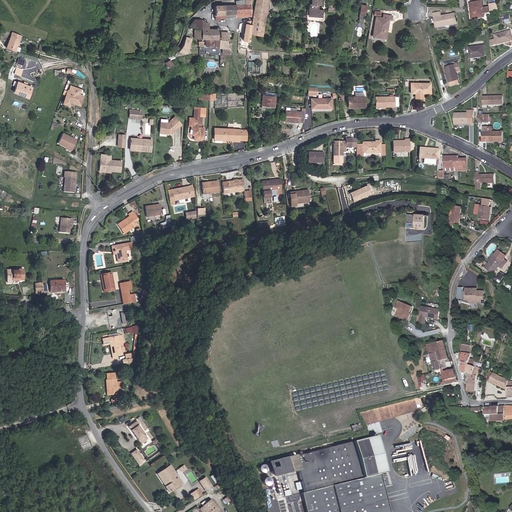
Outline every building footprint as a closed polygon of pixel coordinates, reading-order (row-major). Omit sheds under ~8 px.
[(256,0),(252,26),(251,35),(262,37),(268,0),(256,0)] [(316,18),(321,19),(322,11),(317,11),(317,6),(318,6),(318,0),(310,0),(310,5),(308,5),(307,14),(316,15),(316,18)] [(483,10),(482,3),(469,5),(472,21),(485,19),(484,15),(490,15),(489,9),(483,10)] [(251,14),(250,4),(235,5),(236,14),(236,17),(242,17),(242,14),(251,14)] [(491,13),(498,11),(496,4),(494,4),(489,5),(491,13)] [(224,5),(214,6),(215,18),(219,18),(219,17),(219,15),(222,15),(222,17),(225,17),(225,15),(224,5)] [(236,14),(235,5),(224,5),(225,15),(236,14)] [(373,35),(385,37),(389,19),(391,19),(392,15),(384,13),(384,18),(376,16),(373,35)] [(453,28),(453,18),(439,18),(439,14),(433,13),(432,27),(453,28)] [(202,20),(195,20),(190,24),(189,28),(201,29),(202,20)] [(251,26),(252,20),(250,20),(247,22),(247,25),(246,25),(244,33),(242,41),(249,43),(250,37),(251,35),(252,26),(251,26)] [(205,39),(205,42),(199,42),(199,46),(217,48),(218,29),(208,29),(208,39),(205,39)] [(495,43),(496,44),(501,43),(501,41),(511,38),(509,31),(494,35),(494,39),(488,41),(488,44),(495,43)] [(20,36),(12,33),(7,48),(15,51),(20,36)] [(229,40),(219,39),(219,48),(229,49),(229,40)] [(190,41),(184,41),(182,45),(175,55),(186,56),(190,41)] [(482,46),(467,47),(468,58),(483,56),(482,46)] [(458,82),(455,70),(454,66),(453,63),(443,65),(446,73),(447,78),(449,85),(458,82)] [(17,66),(14,73),(21,76),(23,69),(17,66)] [(280,84),(266,82),(264,95),(278,98),(280,84)] [(430,93),(430,83),(411,83),(411,93),(430,93)] [(29,99),(32,90),(18,84),(14,94),(29,99)] [(83,97),(68,92),(66,97),(64,105),(70,107),(71,103),(80,106),(83,97)] [(502,96),(483,96),(482,105),(502,105),(502,96)] [(392,97),(388,97),(375,98),(375,107),(398,107),(398,97),(392,97)] [(347,98),(347,106),(355,106),(355,108),(364,108),(365,98),(347,98)] [(331,109),(331,99),(311,100),(311,109),(331,109)] [(193,125),(193,134),(195,134),(195,139),(201,139),(204,137),(204,127),(200,127),(200,115),(204,115),(205,107),(194,107),(194,118),(189,118),(189,125),(193,125)] [(300,122),(304,123),(306,110),(302,109),(302,113),(296,113),(289,111),(287,121),(300,123),(300,122)] [(473,124),(473,111),(468,111),(469,114),(455,114),(454,124),(473,124)] [(181,123),(175,116),(168,122),(160,121),(160,132),(171,132),(181,123)] [(221,128),(221,139),(230,139),(230,138),(234,138),(234,129),(221,128)] [(503,131),(483,131),(483,141),(503,141),(503,131)] [(126,142),(126,134),(119,133),(118,141),(126,142)] [(78,142),(64,136),(60,146),(74,152),(78,142)] [(142,148),(142,150),(150,151),(152,139),(131,137),(130,147),(142,148)] [(394,152),(409,151),(414,150),(414,141),(409,141),(409,140),(405,140),(405,142),(393,142),(394,152)] [(343,144),(343,142),(334,141),(334,165),(343,165),(343,151),(342,151),(342,146),(343,146),(343,144)] [(381,156),(386,156),(386,152),(386,145),(381,145),(381,141),(376,141),(376,143),(364,144),(364,154),(381,154),(381,156)] [(439,150),(420,150),(420,160),(439,160),(439,150)] [(324,152),(308,152),(308,163),(324,163),(324,152)] [(444,156),(445,171),(444,171),(459,171),(459,170),(466,170),(466,160),(459,160),(458,156),(444,156)] [(104,169),(111,169),(121,170),(121,159),(101,158),(100,169),(104,169)] [(475,174),(476,189),(481,190),(481,182),(494,182),(494,174),(475,174)] [(243,179),(222,182),(224,192),(244,190),(243,179)] [(220,192),(219,181),(203,183),(204,194),(220,192)] [(68,182),(66,190),(76,196),(78,183),(68,182)] [(278,193),(277,183),(263,185),(266,207),(273,206),(272,198),(272,194),(278,193)] [(369,186),(350,194),(353,203),(373,195),(369,186)] [(189,187),(182,189),(184,199),(191,198),(189,187)] [(184,199),(182,189),(172,190),(174,201),(184,199)] [(311,192),(299,193),(299,196),(297,196),(292,197),(293,207),(298,207),(298,205),(312,204),(311,192)] [(488,207),(489,199),(482,198),(482,200),(481,206),(479,205),(479,206),(478,214),(477,218),(487,220),(489,214),(489,211),(490,207),(488,207)] [(152,214),(150,204),(143,205),(145,215),(152,214)] [(458,222),(459,219),(459,216),(461,208),(451,207),(449,221),(450,221),(457,222),(458,222)] [(186,212),(187,219),(197,217),(196,210),(186,212)] [(125,234),(140,221),(132,212),(128,215),(129,217),(118,226),(125,234)] [(407,215),(406,229),(423,229),(423,215),(407,215)] [(72,223),(61,221),(59,236),(70,238),(72,223)] [(113,250),(113,254),(114,262),(124,262),(123,251),(129,251),(129,245),(110,246),(110,251),(113,250)] [(498,250),(495,254),(490,261),(485,268),(494,273),(499,266),(502,268),(507,260),(504,258),(506,255),(498,250)] [(7,282),(13,282),(23,281),(22,271),(6,273),(7,282)] [(112,272),(100,274),(104,292),(116,290),(112,272)] [(63,281),(52,281),(52,292),(64,291),(63,281)] [(131,281),(119,283),(123,304),(136,302),(135,294),(130,295),(129,290),(133,289),(131,281)] [(479,292),(480,289),(468,288),(468,291),(466,291),(466,287),(461,286),(461,297),(469,298),(469,299),(471,299),(474,299),(479,300),(479,299),(483,300),(486,300),(486,295),(479,294),(479,292)] [(410,310),(397,305),(394,313),(397,314),(395,321),(405,324),(410,310)] [(438,323),(440,313),(422,310),(418,327),(424,328),(426,321),(438,323)] [(111,358),(115,356),(112,346),(118,344),(116,337),(96,343),(97,348),(104,346),(108,361),(111,360),(111,358)] [(441,353),(443,361),(448,359),(449,361),(452,361),(447,340),(431,344),(434,354),(441,353)] [(464,344),(464,354),(474,356),(476,346),(464,344)] [(428,356),(428,359),(430,359),(430,357),(434,356),(438,370),(444,369),(445,369),(443,361),(441,353),(434,354),(428,356)] [(464,371),(470,373),(472,365),(473,359),(474,356),(464,354),(464,371)] [(127,357),(127,366),(136,365),(137,355),(127,357)] [(444,369),(445,372),(448,371),(450,380),(459,378),(457,370),(455,370),(454,367),(450,367),(449,361),(448,359),(443,361),(445,369),(444,369)] [(472,365),(470,373),(473,373),(471,391),(480,390),(483,376),(484,376),(486,369),(481,367),(478,367),(472,365)] [(495,381),(510,388),(511,382),(511,377),(503,374),(495,371),(491,381),(494,382),(495,381)] [(120,387),(120,381),(116,382),(116,379),(114,379),(114,373),(107,374),(107,379),(106,379),(107,394),(116,394),(116,387),(120,387)] [(419,407),(417,400),(387,408),(359,416),(362,427),(376,424),(415,413),(413,408),(419,407)] [(497,416),(510,415),(509,407),(490,407),(490,416),(497,416)] [(139,424),(136,420),(128,426),(139,443),(146,438),(137,425),(139,424)] [(379,432),(376,424),(362,427),(365,437),(379,432)] [(383,475),(382,470),(380,458),(375,437),(293,456),(296,471),(301,493),(298,494),(301,511),(384,511),(377,476),(383,475)] [(144,459),(135,448),(129,453),(138,464),(144,459)] [(296,471),(293,456),(266,461),(270,478),(289,473),(296,471)] [(169,466),(166,468),(174,480),(177,478),(169,466)] [(156,474),(162,483),(164,482),(165,485),(164,486),(165,487),(164,487),(167,492),(180,483),(177,478),(174,480),(166,468),(156,474)] [(178,473),(184,482),(188,480),(181,471),(178,473)] [(289,473),(270,478),(274,499),(294,495),(289,473)] [(206,492),(214,487),(207,475),(199,481),(206,492)] [(190,493),(194,500),(203,494),(199,487),(190,493)] [(217,511),(210,501),(202,507),(205,511),(217,511)]
